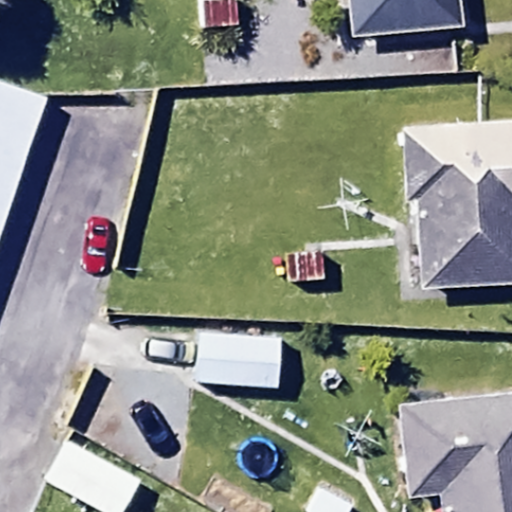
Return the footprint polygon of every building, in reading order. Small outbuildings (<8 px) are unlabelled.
[(481,0),(348,0),(347,21),(480,27),(481,0)] [(0,77),(0,192),(35,89),(0,77)] [(511,115),(406,115),(405,276),(511,276),(511,115)] [(277,347),(191,343),(82,329),(72,412),(187,441),(192,394),(275,398),(277,347)] [(511,511),(511,386),(424,387),(424,511),(511,511)] [(126,511),(138,489),(64,450),(41,493),(76,511),(126,511)] [(343,511),(295,482),(278,509),(282,511),(343,511)]
